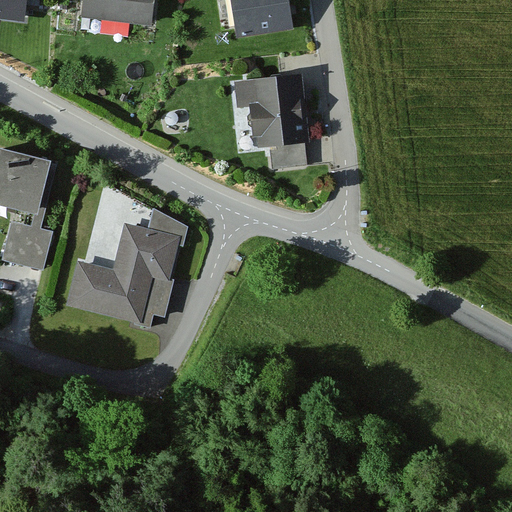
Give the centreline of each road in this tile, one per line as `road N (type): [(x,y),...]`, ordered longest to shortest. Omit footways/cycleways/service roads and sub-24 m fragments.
road 1 (residential): [(235,212),(181,344),(157,372),(114,381),(0,348)]
road 2 (residential): [(0,87),(235,212)]
road 3 (residential): [(333,245),(345,204),(344,138),(321,0)]
road 4 (residential): [(333,245),(511,339)]
